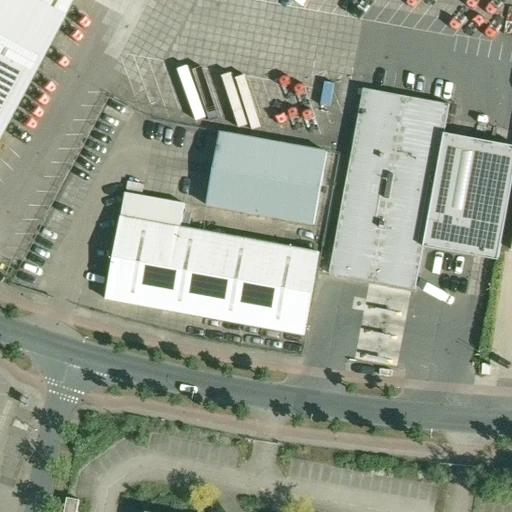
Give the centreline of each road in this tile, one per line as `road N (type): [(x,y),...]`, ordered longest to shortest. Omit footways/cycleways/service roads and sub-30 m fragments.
road 1 (unclassified): [(511,423),(216,388),(69,352)]
road 2 (unclassified): [(38,511),(69,352)]
